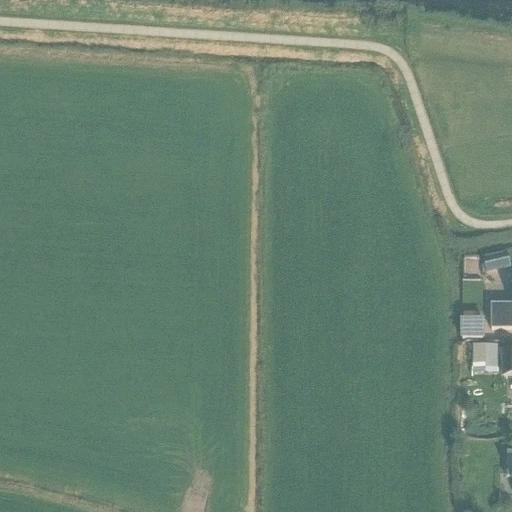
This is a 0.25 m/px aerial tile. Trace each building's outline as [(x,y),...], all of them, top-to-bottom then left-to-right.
[(482,261),(484,270),(485,274),(509,269),(506,255),(482,261)] [(511,306),(490,306),(490,332),(511,331),(511,306)] [(485,321),(461,321),(460,342),(484,342),(485,321)] [(473,354),(473,365),(497,365),(498,365),(498,347),(497,347),(473,347),(473,354)] [(511,354),(504,355),(503,377),(511,376),(511,354)]
